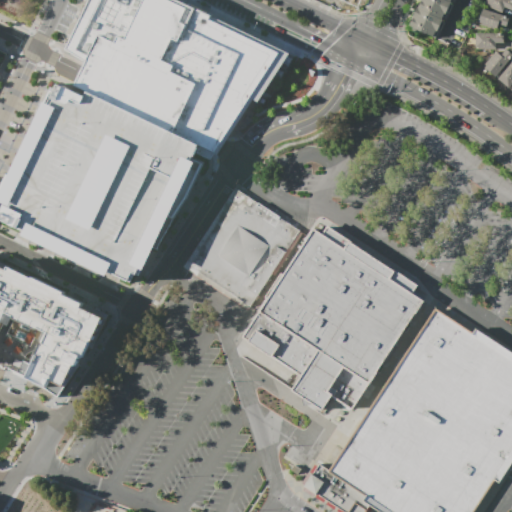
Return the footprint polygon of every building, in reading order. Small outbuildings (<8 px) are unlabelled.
[(178,0),(89,0),(65,49),(85,62),(81,69),(74,85),(217,154),(221,149),(253,100),(258,101),(289,53),(178,0)] [(423,0),(447,12),(443,20),(418,7),(421,0),(423,0)] [(423,0),(446,0),(452,3),(451,4),(453,5),(449,13),(447,12),(423,0)] [(486,0),(511,0),(511,11),(505,8),(503,12),(485,4),(486,0)] [(414,17),(413,16),(417,7),(418,7),(443,20),(442,22),(444,23),(440,30),(438,29),(414,17)] [(484,9),(509,17),(506,26),(498,24),(497,30),(479,24),(484,9)] [(438,29),(438,31),(439,31),(435,38),(409,25),(414,17),(438,29)] [(476,33),(505,33),(504,43),(496,43),(496,49),(476,49),(476,33)] [(511,57),(495,77),(482,67),(496,51),(501,55),(506,48),(511,53),(511,57)] [(498,79),(511,61),(511,86),(510,89),(498,79)] [(200,148),(131,285),(8,229),(12,222),(0,217),(0,214),(60,89),(83,100),(86,95),(200,148)] [(235,188),(300,231),(251,307),(199,273),(198,276),(184,267),(235,188)] [(314,227),(323,233),(328,225),(418,285),(413,293),(424,300),(352,409),(332,396),(323,411),(289,388),(299,374),(242,337),(314,227)] [(0,261),(103,311),(69,388),(55,379),(49,391),(26,382),(48,332),(0,310),(0,261)] [(302,489),(337,511),(367,511),(371,507),(379,511),(473,511),(494,480),(499,484),(511,464),(511,351),(476,328),(473,333),(435,309),(330,470),(319,463),(302,489)] [(295,465),(301,469),(298,474),(292,470),(295,465)]
